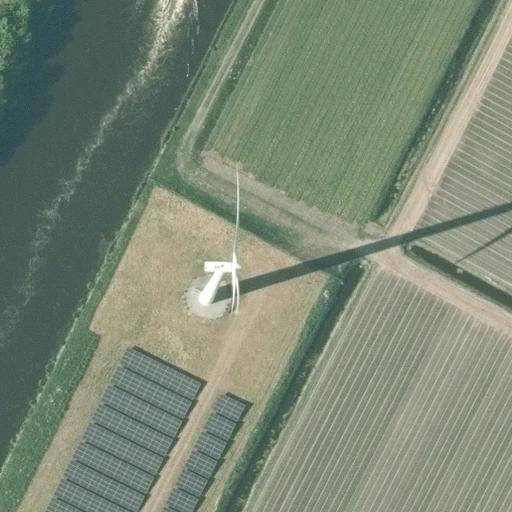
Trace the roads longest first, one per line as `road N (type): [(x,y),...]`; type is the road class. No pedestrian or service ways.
road 1 (track): [(255,285),(269,252),(381,254),(511,326)]
road 2 (track): [(134,245),(257,0)]
